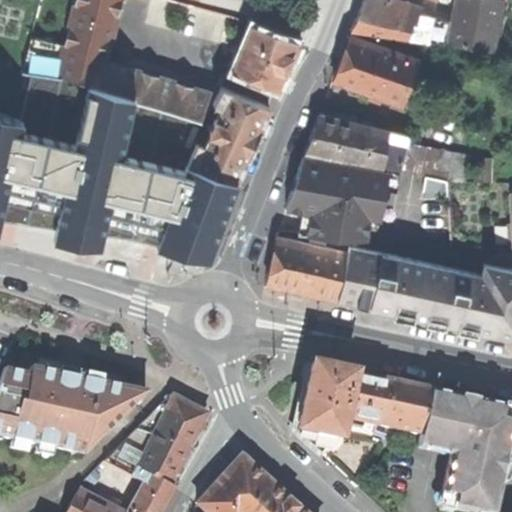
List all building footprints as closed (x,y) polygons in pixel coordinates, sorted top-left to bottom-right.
[(121,0),(75,0),(64,45),(57,75),(88,83),(99,86),(105,61),(121,0)] [(350,29),(409,38),(417,11),(418,6),(398,0),(363,0),(359,12),(350,29)] [(454,0),(451,19),(447,42),(492,50),(501,0),(454,0)] [(417,11),(409,38),(425,40),(447,42),(451,19),(417,11)] [(295,40),(251,23),(233,70),(277,87),(286,65),(295,40)] [(341,55),(332,79),(400,103),(417,56),(349,34),(341,55)] [(22,70),(57,75),(64,45),(30,36),(22,70)] [(133,100),(200,122),(210,92),(172,80),(140,70),(105,61),(99,86),(134,96),(133,100)] [(22,119),(0,112),(0,220),(86,233),(128,239),(208,257),(225,212),(236,180),(186,162),(183,169),(120,153),(133,100),(134,96),(88,83),(75,143),(19,130),(22,119)] [(186,162),(236,180),(252,145),(269,106),(221,86),(214,102),(221,105),(215,118),(214,118),(208,131),(210,132),(204,145),(195,142),(186,162)] [(381,166),(388,130),(319,114),(311,133),(304,151),(381,166)] [(405,143),(406,134),(388,130),(381,166),(401,170),(405,143)] [(425,146),(405,143),(401,170),(419,174),(425,146)] [(469,154),(425,146),(419,174),(425,175),(449,180),(464,180),(469,154)] [(307,234),(365,238),(369,216),(380,216),(385,188),(384,188),(374,186),(377,170),(377,169),(303,156),(289,194),(285,207),(310,212),(307,234)] [(387,172),(377,170),(374,186),(384,188),(387,172)] [(448,196),(449,180),(425,175),(423,190),(448,196)] [(302,290),(337,298),(347,251),(322,246),(309,243),(276,236),(265,282),(302,290)] [(492,332),(511,336),(511,268),(483,263),(481,274),(349,245),(348,251),(347,251),(337,298),(336,299),(357,303),(384,309),(384,307),(476,327),(475,329),(492,332)] [(306,440),(320,452),(336,438),(339,424),(349,373),(310,365),(307,378),(295,430),(306,440)] [(0,436),(83,454),(145,392),(77,378),(28,367),(27,373),(4,368),(1,376),(0,378),(0,436)] [(388,382),(349,373),(339,424),(358,428),(359,424),(374,426),(375,425),(388,382)] [(406,386),(388,382),(375,425),(419,434),(428,390),(406,386)] [(419,434),(418,438),(455,446),(454,455),(449,454),(449,455),(438,506),(465,511),(491,511),(501,466),(511,420),(498,418),(500,406),(428,390),(419,434)] [(115,452),(139,463),(137,467),(148,473),(170,485),(189,448),(207,414),(172,396),(115,452)] [(511,414),(511,408),(500,406),(498,418),(511,420),(511,414)] [(418,438),(416,448),(449,455),(449,454),(454,455),(455,446),(418,438)] [(139,463),(115,452),(104,463),(132,476),(137,467),(139,463)] [(204,511),(247,511),(271,486),(239,457),(219,478),(196,504),(204,511)] [(143,482),(148,473),(137,467),(132,476),(143,482)] [(160,511),(174,486),(170,485),(148,473),(143,482),(127,511),(160,511)] [(299,511),(271,486),(247,511),(299,511)] [(113,511),(77,493),(66,511),(113,511)]
